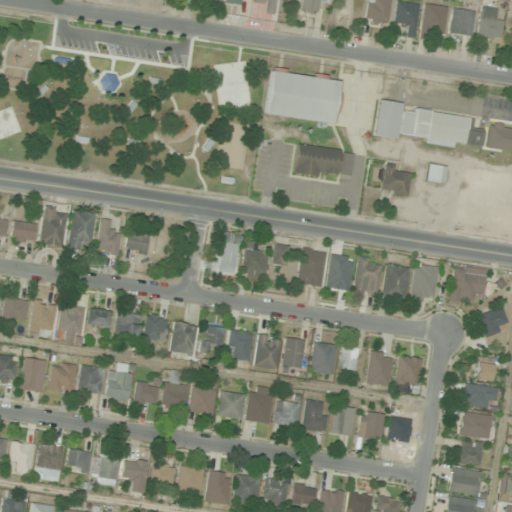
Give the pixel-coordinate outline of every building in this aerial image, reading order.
[(250,0),(250,2),(265,5),(263,14),(274,16),(276,0),(250,0)] [(318,0),(299,0),(298,10),(315,14),(318,0)] [(389,0),(387,0),(366,0),(362,21),(384,25),(389,0)] [(392,23),(404,24),(403,37),(413,38),(416,4),(394,2),(392,23)] [(445,8),(423,4),(418,30),(440,34),(445,8)] [(500,20),(492,20),(493,9),(479,7),(475,39),(498,42),(500,20)] [(468,37),(473,12),(451,9),(446,33),(468,37)] [(330,126),(337,77),(268,69),(262,117),(330,126)] [(106,94),(118,84),(109,73),(97,83),(106,94)] [(394,140),(399,104),(377,100),(371,136),(394,140)] [(468,119),(402,108),(398,135),(423,139),(422,144),(449,149),(450,143),(480,147),(482,132),(467,129),(468,119)] [(291,172),(348,179),(351,151),(294,145),(291,172)] [(441,184),(444,167),(426,164),(423,181),(441,184)] [(406,195),(408,169),(381,167),(379,193),(406,195)] [(59,246),(64,211),(42,207),(37,243),(59,246)] [(86,250),(93,214),(70,210),(64,247),(86,250)] [(115,254),(117,232),(107,232),(108,221),(97,220),(94,253),(115,254)] [(33,224),(10,222),(8,239),(31,242),(33,224)] [(238,236),(222,233),(214,271),(230,274),(238,236)] [(144,253),(144,234),(122,234),(122,253),(144,253)] [(288,263),(287,245),(270,246),(271,264),(288,263)] [(262,276),(264,251),(242,249),(240,275),(262,276)] [(317,287),(322,252),(300,249),(295,284),(317,287)] [(351,293),(374,296),(378,260),(355,258),(351,293)] [(408,300),(430,303),(434,267),(412,264),(408,300)] [(402,300),(406,268),(383,265),(379,297),(402,300)] [(448,299),(479,302),(482,273),(450,271),(448,299)] [(25,300),(2,297),(0,312),(0,317),(23,320),(25,300)] [(25,329),(46,335),(54,305),(33,300),(25,329)] [(82,308),(58,305),(55,330),(63,331),(61,342),(77,344),(82,308)] [(106,329),(109,312),(88,308),(85,324),(106,329)] [(480,335),(506,328),(501,309),(476,315),(480,335)] [(113,340),(136,340),(136,313),(113,313),(113,340)] [(141,339),(161,341),(163,317),(143,314),(141,339)] [(166,351),(187,355),(193,326),(172,322),(166,351)] [(208,342),(214,346),(222,334),(206,324),(192,344),(202,351),(208,342)] [(226,357),(243,362),(251,335),(229,328),(223,349),(228,350),(226,357)] [(273,369),(278,338),(256,334),(251,365),(273,369)] [(302,340),(283,338),(280,366),(299,368),(302,340)] [(334,346),(312,342),(307,372),(330,375),(334,346)] [(337,368),(353,371),(356,349),(340,347),(337,368)] [(390,355),(369,351),(363,382),(384,387),(390,355)] [(14,356),(0,356),(0,382),(14,383),(14,356)] [(418,358),(395,356),(393,384),(416,385),(418,358)] [(472,379),(488,381),(491,359),(474,357),(472,379)] [(39,392),(43,361),(22,358),(17,389),(39,392)] [(68,393),(73,365),(50,362),(45,389),(68,393)] [(130,366),(108,363),(103,399),(125,402),(130,366)] [(98,393),(99,368),(77,367),(76,392),(98,393)] [(176,384),(176,372),(161,372),(161,406),(183,406),(183,384),(176,384)] [(130,402),(152,406),(156,386),(134,382),(130,402)] [(490,409),(492,387),(462,385),(461,407),(490,409)] [(212,390),(189,388),(187,413),(210,415),(212,390)] [(267,388),(245,388),(245,421),(267,421),(267,388)] [(241,396),(218,392),(214,415),(237,420),(241,396)] [(297,404),(274,401),(271,425),(294,428),(297,404)] [(319,412),(319,403),(301,403),(301,431),(322,431),(322,412),(319,412)] [(326,432),(346,437),(352,410),(331,405),(326,432)] [(356,437),(377,441),(381,415),(360,412),(356,437)] [(488,416),(458,413),(456,436),(486,438),(488,416)] [(27,475),(31,444),(9,442),(6,461),(15,463),(14,473),(27,475)] [(478,445),(455,445),(455,464),(478,464),(478,445)] [(58,474),(58,446),(36,446),(36,474),(58,474)] [(63,471),(84,474),(86,452),(65,450),(63,471)] [(115,459),(91,456),(89,478),(113,480),(115,459)] [(130,480),(127,491),(138,493),(145,463),(123,458),(119,478),(130,480)] [(169,487),(171,465),(150,464),(148,486),(169,487)] [(196,494),(201,470),(178,465),(173,489),(196,494)] [(476,472),(449,469),(446,492),(474,495),(476,472)] [(257,478),(233,475),(230,503),(254,505),(257,478)] [(501,498),(511,500),(511,478),(504,477),(501,498)] [(260,503),(283,504),(283,481),(261,480),(260,503)] [(313,488),(291,484),(288,502),(309,506),(313,488)] [(314,511),(337,511),(340,493),(318,489),(314,511)] [(366,511),(369,495),(346,492),(344,511),(366,511)] [(0,511),(20,511),(20,497),(0,497),(0,511)] [(478,511),(480,501),(445,497),(442,511),(478,511)] [(378,511),(395,511),(397,500),(374,498),(373,511),(378,511)] [(50,511),(51,507),(29,503),(27,511),(50,511)]
